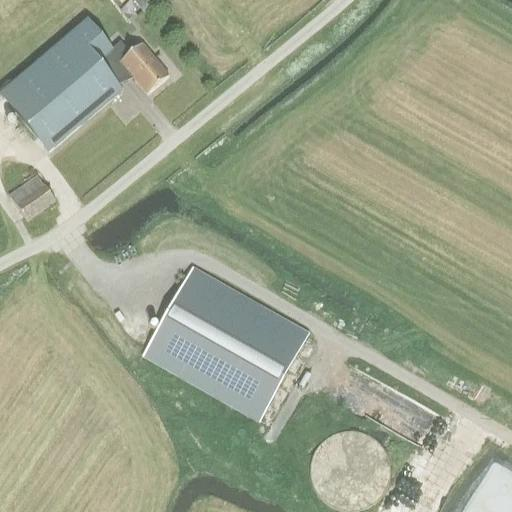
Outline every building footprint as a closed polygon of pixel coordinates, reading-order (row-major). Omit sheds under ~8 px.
[(146,0),(128,0),(140,16),(152,8),(146,0)] [(113,51),(88,22),(0,97),(37,140),(49,154),(122,91),(113,80),(99,63),(111,53),(113,51)] [(111,53),(147,96),(169,78),(142,45),(131,55),(121,44),(113,51),(111,53)] [(56,203),(45,187),(37,177),(9,196),(16,207),(27,223),(56,203)] [(259,423),(308,336),(193,272),(144,358),(259,423)] [(348,368),(334,402),(430,443),(445,409),(348,368)] [(321,500),(335,509),(350,511),(352,511),(368,508),(381,498),(389,484),(391,467),(385,451),(374,439),(358,432),(342,433),(326,440),(315,453),(311,469),(313,485),(321,500)] [(458,511),(459,508),(452,492),(439,482),(421,479),(405,486),(395,499),(392,511),(458,511)]
